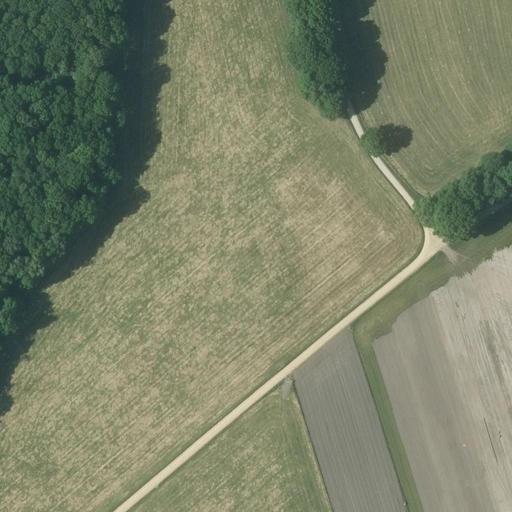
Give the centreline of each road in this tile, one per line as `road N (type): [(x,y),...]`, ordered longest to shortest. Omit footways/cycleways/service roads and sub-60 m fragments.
road 1 (track): [(117,511),(438,244),(511,197)]
road 2 (track): [(320,0),(364,143),(438,244)]
